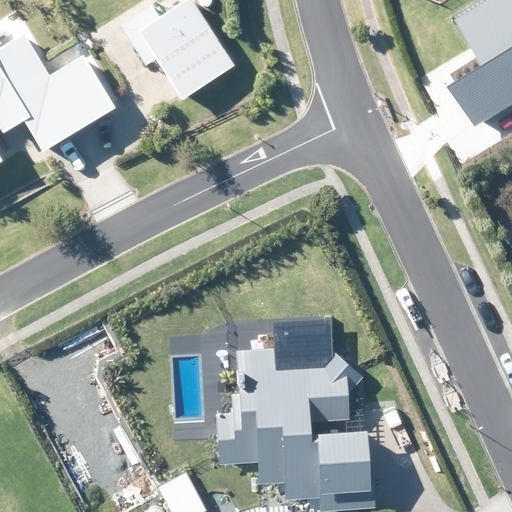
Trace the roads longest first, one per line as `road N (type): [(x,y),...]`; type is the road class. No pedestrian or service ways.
road 1 (residential): [(0,311),(371,117)]
road 2 (residential): [(371,117),(511,446)]
road 3 (residential): [(328,0),(371,117)]
